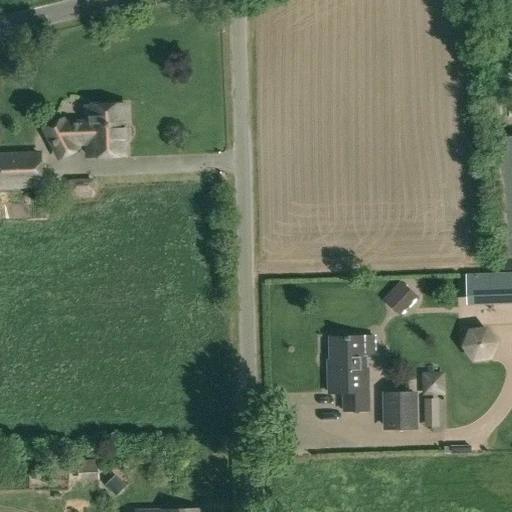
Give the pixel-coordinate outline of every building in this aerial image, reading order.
[(127,126),(126,104),(88,106),(88,107),(92,107),(93,122),(65,123),(63,120),(46,128),(61,157),(78,148),(74,141),(90,141),(90,155),(124,154),(123,127),(127,126)] [(511,136),(493,138),(503,259),(511,258),(511,136)] [(0,185),(42,184),(41,153),(0,154),(0,185)] [(67,197),(95,197),(94,179),(66,180),(67,197)] [(404,314),(415,301),(400,287),(389,300),(404,314)] [(474,288),(473,312),(490,312),(490,289),(474,288)] [(492,326),(492,316),(477,316),(477,326),(492,326)] [(473,359),(490,358),(497,342),(487,329),(471,330),(464,346),(473,359)] [(366,368),(366,355),(376,355),(376,336),(332,337),(332,369),(330,369),(330,392),(345,392),(345,410),(369,410),(369,368),(366,368)] [(387,427),(415,427),(415,394),(387,394),(387,427)] [(99,479),(98,459),(67,461),(68,474),(79,473),(79,480),(99,479)]
